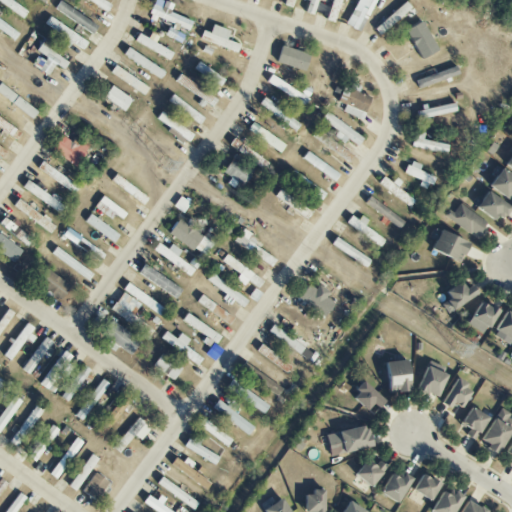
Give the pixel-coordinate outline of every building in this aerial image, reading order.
[(0,0),(0,3),(24,18),(28,11),(9,0),(0,0)] [(169,13),(172,5),(158,0),(153,0),(148,15),(188,30),(192,21),(169,13)] [(304,0),(308,1),(305,13),(313,15),(317,0),(304,0)] [(332,0),(326,20),(335,23),(342,0),(332,0)] [(375,0),(357,0),(345,25),(359,33),(375,0)] [(97,26),(59,1),(54,9),(92,34),(97,26)] [(379,35),(409,8),(404,2),(374,30),(379,35)] [(44,24),(70,41),(69,42),(83,51),(88,43),(49,17),(44,24)] [(199,40),(238,51),(240,45),(225,41),(228,31),(211,26),(209,33),(201,31),(199,40)] [(134,42),(170,61),(174,53),(138,34),(134,42)] [(37,55),(31,66),(48,75),(53,65),(64,70),(68,62),(52,53),(57,45),(43,38),(35,55),(37,55)] [(123,54),(157,79),(162,72),(127,47),(123,54)] [(275,64),(305,70),(308,53),(279,47),(275,64)] [(224,80),(198,62),(193,69),(218,88),(224,80)] [(133,87),(137,80),(113,67),(109,74),(133,87)] [(414,81),(417,89),(458,75),(455,67),(414,81)] [(203,101),(202,102),(211,108),(217,100),(179,74),(174,82),(203,101)] [(265,84),(304,104),(308,97),(269,77),(265,84)] [(342,112),(361,120),(370,98),(357,92),(358,90),(344,84),(336,102),(344,106),(342,112)] [(103,98),(124,111),(132,99),(110,86),(103,98)] [(199,125),(204,118),(171,95),(166,102),(199,125)] [(415,120),(454,112),(453,104),(424,110),(424,109),(413,111),(415,120)] [(188,142),(193,136),(161,112),(156,119),(188,142)] [(357,147),(363,138),(325,113),(320,120),(337,132),(333,138),(344,145),(346,140),(357,147)] [(21,132),(3,121),(0,125),(0,131),(16,140),(21,132)] [(286,146),(252,122),(246,130),(280,154),(286,146)] [(423,134),(413,133),(411,149),(447,153),(448,144),(423,141),(423,134)] [(50,150),(75,167),(88,147),(75,138),(72,143),(61,135),(50,150)] [(229,144),(252,164),(258,157),(236,136),(229,144)] [(511,151),(503,165),(511,170),(511,151)] [(335,181),(340,173),(305,153),(301,161),(335,181)] [(242,189),(252,172),(230,159),(222,173),(230,178),(226,184),(232,188),(235,184),(242,189)] [(36,168),(75,195),(80,188),(41,161),(36,168)] [(436,177),(419,172),(421,165),(409,161),(404,176),(433,186),(436,177)] [(511,194),(511,177),(498,168),(486,186),(508,201),(511,194)] [(319,202),(325,193),(293,171),(287,180),(319,202)] [(110,180),(141,205),(147,198),(115,173),(110,180)] [(391,183),(383,177),(378,183),(409,207),(415,198),(393,181),(391,183)] [(273,198),(306,218),(311,210),(278,191),(273,198)] [(474,208),(492,219),(494,214),(502,219),(509,206),(484,191),(474,208)] [(127,214),(102,196),(93,208),(111,220),(114,215),(122,220),(127,214)] [(11,205),(50,235),(55,228),(17,198),(11,205)] [(405,220),(367,198),(363,205),(401,228),(405,220)] [(448,210),(444,218),(476,237),(486,221),(458,205),(453,213),(448,210)] [(119,235),(89,214),(84,222),(114,243),(119,235)] [(386,239),(360,222),(359,222),(350,216),(345,223),(380,247),(386,239)] [(168,233),(204,257),(216,241),(206,234),(204,237),(177,219),(168,233)] [(21,232),(12,228),(9,234),(29,246),(32,241),(19,234),(21,232)] [(64,233),(100,260),(104,255),(68,228),(64,233)] [(275,259),(253,247),(258,238),(241,229),(233,243),(272,265),(275,259)] [(429,249),(459,263),(467,244),(438,230),(429,249)] [(0,253),(13,262),(22,250),(0,234),(0,253)] [(329,245),(365,268),(370,260),(334,238),(329,245)] [(152,249),(189,278),(194,271),(177,257),(181,252),(171,244),(166,250),(157,242),(152,249)] [(50,253),(86,280),(91,273),(55,247),(50,253)] [(181,290),(143,263),(136,272),(175,299),(181,290)] [(59,300),(70,286),(46,269),(36,283),(59,300)] [(247,301),(211,273),(206,279),(242,308),(247,301)] [(463,288),(459,282),(443,291),(448,300),(441,304),(446,312),(475,295),(469,285),(463,288)] [(323,318),(333,303),(325,298),(329,293),(317,285),(314,289),(307,284),(296,299),(323,318)] [(108,311),(146,337),(151,329),(132,316),(140,305),(121,292),(108,311)] [(469,319),(488,328),(496,310),(478,301),(469,319)] [(13,313),(4,308),(0,316),(0,332),(2,334),(13,313)] [(511,315),(505,311),(490,334),(507,345),(511,336),(511,315)] [(131,356),(140,341),(110,320),(100,334),(131,356)] [(2,356),(11,362),(27,339),(28,340),(35,330),(25,323),(2,356)] [(266,332),(298,354),(303,347),(271,325),(266,332)] [(184,347),(189,339),(179,334),(176,339),(164,332),(159,341),(198,364),(202,358),(184,347)] [(21,369),(31,377),(54,345),(44,338),(21,369)] [(292,365),(258,345),(254,353),(287,373),(292,365)] [(60,374),(63,377),(75,359),(63,351),(40,384),(48,390),(60,374)] [(152,365),(173,381),(182,369),(161,353),(152,365)] [(383,361),(384,392),(405,391),(404,360),(383,361)] [(446,369),(426,361),(415,389),(434,397),(446,369)] [(59,397),(67,403),(91,371),(83,365),(59,397)] [(276,396),(282,387),(249,368),(243,378),(276,396)] [(109,384),(101,379),(75,416),(83,422),(109,384)] [(268,406),(231,379),(225,387),(262,414),(268,406)] [(471,390),(455,379),(438,403),(446,409),(451,402),(459,408),(471,390)] [(376,408),(383,400),(362,382),(349,396),(365,411),(371,404),(376,408)] [(128,399),(120,394),(96,433),(104,438),(128,399)] [(0,430),(20,402),(12,396),(0,413),(0,430)] [(230,400),(226,406),(216,400),(211,408),(248,435),(253,427),(234,413),(239,406),(230,400)] [(42,410),(33,405),(10,444),(19,449),(42,410)] [(465,436),(473,440),(486,418),(469,407),(459,423),(469,429),(465,436)] [(496,453),(511,424),(511,420),(507,418),(509,414),(498,407),(478,443),(496,453)] [(135,436),(140,440),(149,429),(137,418),(111,448),(119,454),(135,436)] [(231,440),(202,418),(197,425),(226,447),(231,440)] [(29,459),(36,463),(56,429),(49,425),(29,459)] [(324,434),(329,456),(369,447),(364,425),(324,434)] [(199,447),(203,440),(191,434),(184,449),(215,464),(219,457),(199,447)] [(508,463),(511,465),(511,439),(503,453),(511,458),(508,463)] [(70,446),(48,473),(55,479),(77,452),(70,446)] [(97,458),(89,453),(69,487),(77,493),(97,458)] [(184,458),(181,463),(174,458),(169,464),(205,490),(209,483),(191,471),(195,465),(184,458)] [(378,461),(375,467),(363,460),(353,476),(371,487),(385,465),(378,461)] [(410,478),(399,471),(395,477),(389,474),(377,493),(395,503),(410,478)] [(108,482),(94,473),(80,493),(94,502),(108,482)] [(409,490),(429,501),(438,484),(419,473),(409,490)] [(198,503),(160,478),(156,484),(194,510),(198,503)] [(301,495),(301,511),(321,511),(321,489),(309,490),(309,494),(301,495)] [(452,511),(460,495),(449,490),(447,495),(438,491),(428,511),(452,511)] [(15,511),(26,499),(18,493),(3,511),(15,511)] [(140,505),(153,511),(171,511),(157,505),(159,502),(146,495),(140,505)] [(261,509),(262,511),(288,511),(280,498),(261,509)] [(482,511),(483,511),(464,500),(456,511),(482,511)] [(362,511),(363,510),(346,501),(340,511),(362,511)]
